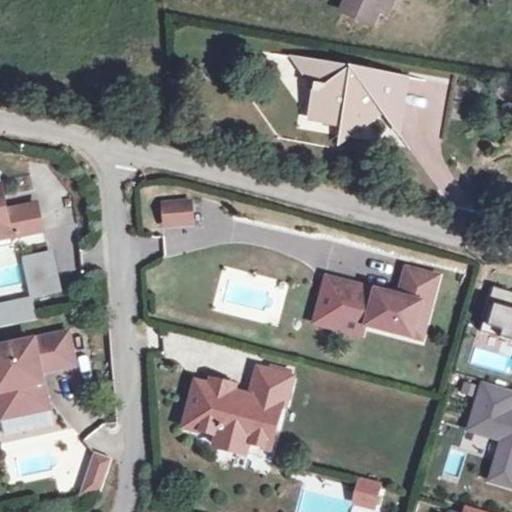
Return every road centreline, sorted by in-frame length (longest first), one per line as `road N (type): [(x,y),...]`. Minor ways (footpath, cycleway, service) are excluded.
road 1 (residential): [(119,147),(511,246)]
road 2 (residential): [(119,147),(136,463),(121,511)]
road 3 (residential): [(0,119),(119,147)]
